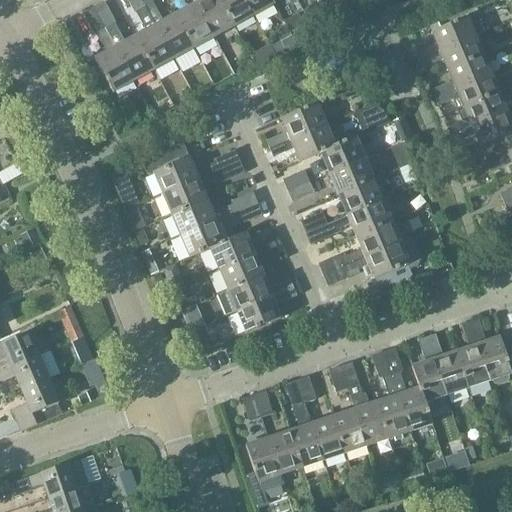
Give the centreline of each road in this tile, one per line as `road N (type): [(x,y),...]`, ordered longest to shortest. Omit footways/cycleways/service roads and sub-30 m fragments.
road 1 (residential): [(166,409),(110,245),(9,33)]
road 2 (residential): [(339,353),(225,100)]
road 3 (residential): [(339,353),(511,293)]
road 4 (residential): [(166,409),(339,353)]
road 5 (residential): [(0,465),(166,409)]
